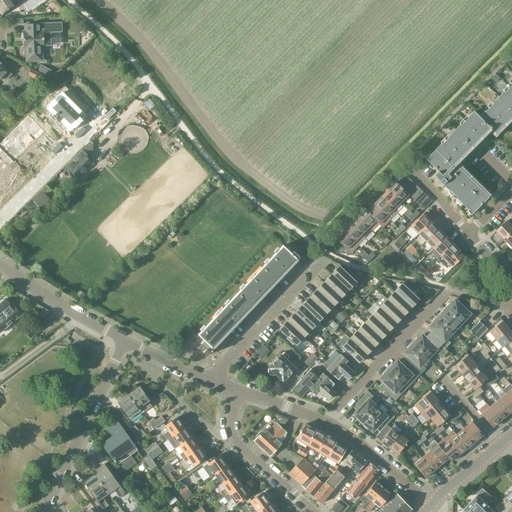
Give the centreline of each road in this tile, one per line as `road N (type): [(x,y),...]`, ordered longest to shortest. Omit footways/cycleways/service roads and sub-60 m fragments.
road 1 (residential): [(44,511),(124,343)]
road 2 (residential): [(324,420),(448,288)]
road 3 (residential): [(211,378),(322,257)]
road 4 (residential): [(310,511),(233,440),(240,391)]
road 5 (residential): [(124,343),(0,264)]
road 6 (residential): [(431,503),(324,420)]
